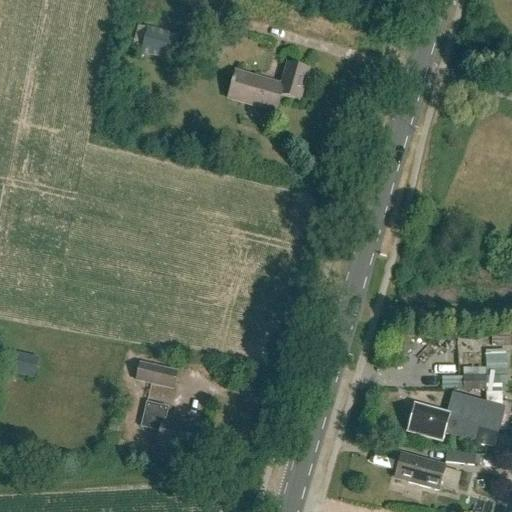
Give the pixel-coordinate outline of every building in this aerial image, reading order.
[(180,38),(146,28),(139,55),(173,64),(180,38)] [(298,103),(307,73),(287,67),(281,87),(236,74),(228,100),(276,114),(281,98),(298,103)] [(499,369),(500,345),(479,345),(479,368),(499,369)] [(0,372),(33,380),(39,360),(0,350),(0,372)] [(174,391),(178,373),(140,363),(136,382),(174,391)] [(502,408),(502,377),(464,377),(464,391),(488,391),(488,408),(502,408)] [(196,455),(202,433),(186,429),(187,426),(165,421),(168,409),(146,404),(140,429),(159,434),(156,446),(196,455)] [(432,414),(414,409),(408,433),(441,442),(442,436),(473,444),(472,445),(493,451),(497,436),(478,431),(478,429),(446,420),(447,415),(433,411),(432,414)] [(475,467),(476,454),(447,451),(446,463),(475,467)] [(437,493),(444,470),(400,458),(394,480),(407,483),(407,485),(437,493)]
